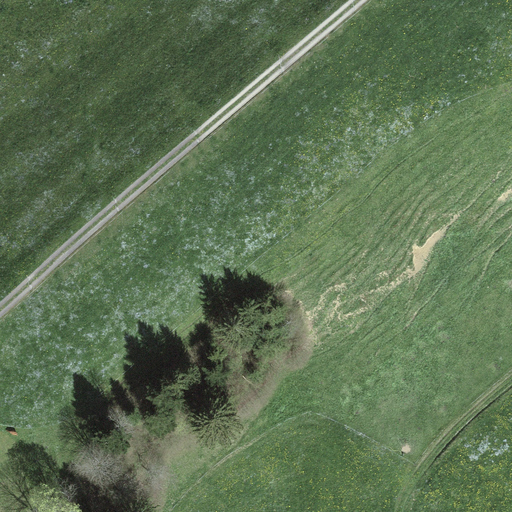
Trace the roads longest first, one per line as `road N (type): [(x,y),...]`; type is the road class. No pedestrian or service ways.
road 1 (track): [(359,0),(0,311)]
road 2 (track): [(511,390),(441,448),(402,511)]
